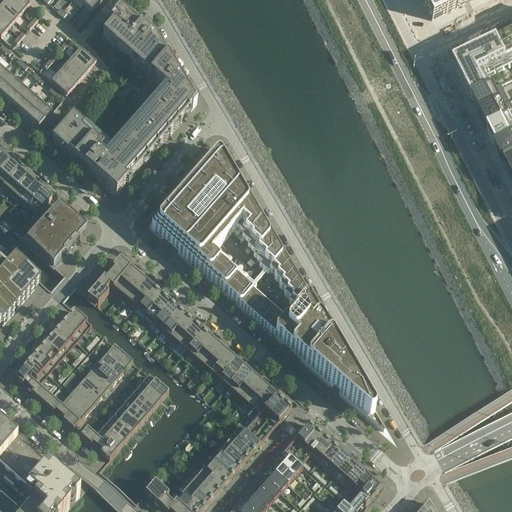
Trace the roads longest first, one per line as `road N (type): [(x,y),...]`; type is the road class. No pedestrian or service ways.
road 1 (residential): [(217,114),(429,474)]
road 2 (residential): [(412,487),(117,230)]
road 3 (secondary): [(469,212),(364,0)]
road 4 (residential): [(511,243),(416,59)]
road 5 (residential): [(0,362),(117,230)]
road 6 (residential): [(128,511),(0,399)]
road 7 (residential): [(117,230),(0,128)]
road 8 (residential): [(117,230),(217,114)]
road 9 (residential): [(140,0),(164,20),(217,114)]
